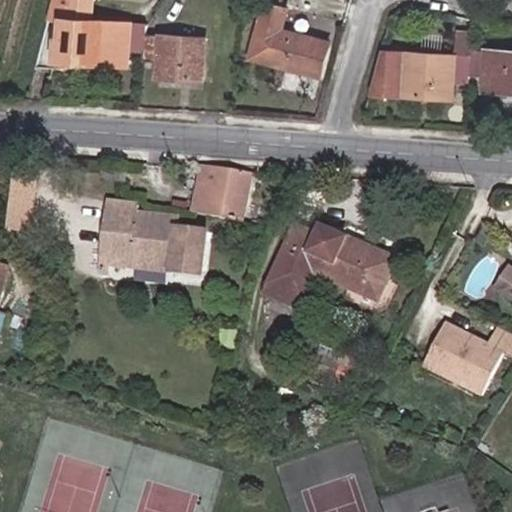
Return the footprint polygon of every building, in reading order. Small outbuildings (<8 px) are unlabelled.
[(142,59),(143,46),(143,34),(89,26),(93,0),(70,0),(66,20),(50,18),(41,57),(119,71),(123,56),(142,59)] [(243,0),(241,16),(253,18),(257,0),(243,0)] [(245,57),(269,63),(280,27),(284,13),(286,7),(262,0),(245,57)] [(280,27),(269,63),(322,78),(333,43),(280,27)] [(200,52),(143,46),(142,59),(142,68),(157,69),(156,88),(196,90),(200,52)] [(472,63),(472,85),(487,85),(488,100),(511,99),(511,56),(472,56),(472,63)] [(472,85),(472,63),(384,62),(373,108),(453,107),(452,95),(472,95),(472,85)] [(253,172),(207,164),(198,214),(246,220),(253,172)] [(35,181),(13,179),(9,207),(6,232),(28,233),(35,181)] [(148,266),(152,218),(141,218),(142,209),(113,207),(108,264),(139,268),(138,266),(148,266)] [(178,220),(152,218),(148,266),(177,269),(178,272),(208,274),(212,231),(177,229),(178,220)] [(290,289),(315,232),(299,224),(273,281),(290,289)] [(322,235),(315,232),(290,289),(304,295),(316,273),(386,302),(400,270),(371,257),(376,246),(338,229),(335,233),(325,229),(322,235)] [(371,257),(400,270),(405,260),(376,246),(371,257)] [(511,303),(511,268),(504,279),(507,282),(497,295),(511,303)] [(285,301),(290,289),(273,281),(268,293),(285,301)] [(304,295),(290,289),(285,301),(298,307),(304,295)] [(422,375),(458,393),(486,347),(446,329),(422,375)] [(486,347),(458,393),(482,407),(507,362),(511,364),(511,336),(498,330),(486,347)]
